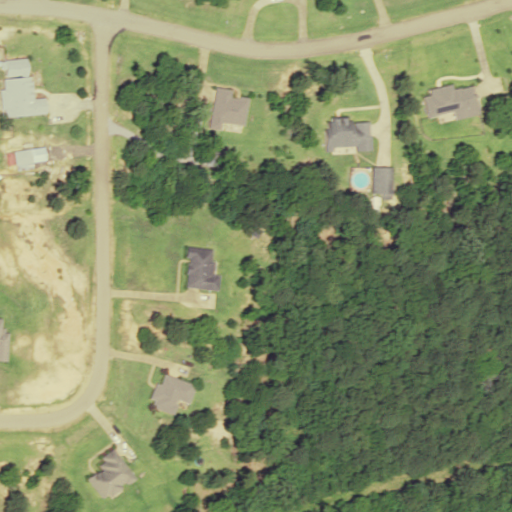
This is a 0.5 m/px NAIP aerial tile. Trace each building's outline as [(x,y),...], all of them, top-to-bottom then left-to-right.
[(26,58),(0,59),(0,78),(2,116),(44,114),(43,97),(29,98),(26,58)] [(468,84),(449,88),(448,84),(419,91),(425,117),(450,111),(452,119),(474,113),(468,84)] [(241,125),(245,97),(228,95),(229,89),(212,87),(207,128),(218,130),(219,122),(241,125)] [(366,148),(365,118),(320,119),(321,150),(366,148)] [(16,169),(31,168),(29,149),(14,151),(16,169)] [(386,166),(367,166),(367,195),(386,195),(386,166)] [(211,249),(186,247),(181,287),(216,290),(217,274),(209,273),(211,249)] [(175,399),(186,403),(192,384),(158,372),(147,406),(170,414),(175,399)] [(99,499),(131,480),(112,447),(94,458),(100,468),(86,476),(99,499)]
